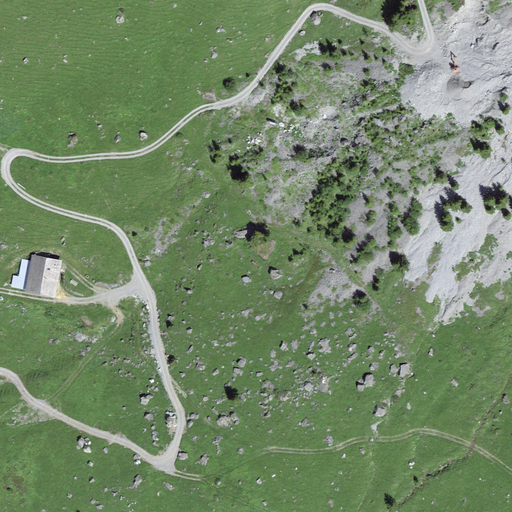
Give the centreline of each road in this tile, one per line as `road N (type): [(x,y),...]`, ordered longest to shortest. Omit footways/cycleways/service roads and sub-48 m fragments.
road 1 (track): [(420,0),(429,30),(423,44),(333,10),(307,13),(248,95),(202,107),(138,153),(4,151),(8,183),(46,205),(109,223),(139,275),(109,297),(118,329),(48,402),(32,400),(0,371)]
road 2 (track): [(39,403),(187,476),(217,475),(272,449),(319,452),(427,430),(511,472)]
